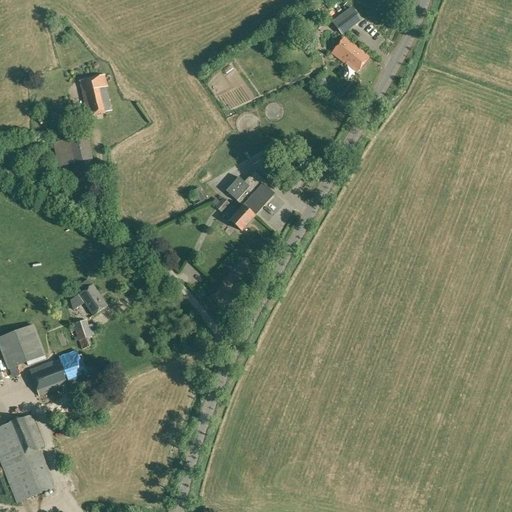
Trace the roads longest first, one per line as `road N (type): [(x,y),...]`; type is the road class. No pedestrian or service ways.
road 1 (secondary): [(233,351),(425,0)]
road 2 (unclassified): [(233,351),(135,240),(0,168)]
road 3 (secondary): [(178,511),(233,351)]
